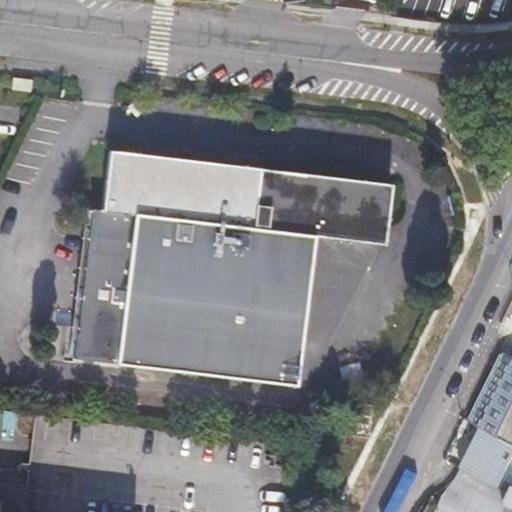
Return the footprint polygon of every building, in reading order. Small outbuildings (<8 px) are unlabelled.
[(86,205),(70,351),(287,373),(304,223),(363,229),(369,176),(103,148),(96,206),(86,205)] [(464,415),(471,418),(511,438),(511,333),(505,347),(494,341),(459,412),(464,415)] [(356,435),(370,437),(372,432),(374,403),(359,401),(356,435)] [(450,459),(496,483),(501,473),(511,478),(511,438),(471,418),(450,459)] [(511,478),(501,473),(496,483),(492,493),(511,502),(511,478)] [(0,511),(22,511),(26,484),(0,481),(0,511)]
